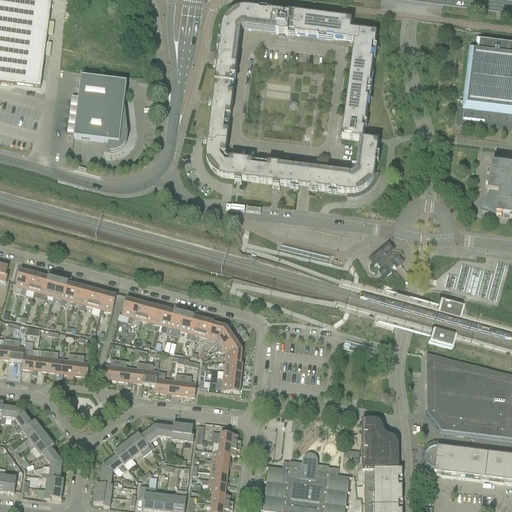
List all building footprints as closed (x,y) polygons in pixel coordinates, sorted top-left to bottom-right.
[(0,73),(0,84),(40,90),(51,0),(0,0),(0,73),(0,74),(0,73)] [(375,48),(376,35),(350,32),(351,22),(278,13),(278,16),(266,14),(266,16),(260,15),(260,14),(247,12),(244,12),(241,12),(238,13),(235,14),(233,15),(230,17),(228,19),(226,21),(224,24),(223,27),(222,30),(221,33),(220,45),(221,45),(220,51),(219,51),(217,63),(213,62),(212,69),(217,70),(213,101),(208,100),(207,107),(212,108),(208,139),(204,138),(203,145),(207,146),(206,154),(206,157),(206,160),(207,163),(208,166),(209,169),(211,172),(213,174),(215,176),(218,178),(221,179),(224,180),(227,181),(234,181),(234,186),(241,186),(241,182),(272,186),(272,190),(279,191),(280,187),(291,189),(291,187),(298,188),(297,189),(310,191),(310,190),(317,190),(316,192),(329,193),(329,192),(336,193),(336,194),(347,196),(347,200),(348,200),(350,200),(354,200),(357,199),(360,198),(363,197),(366,195),(369,193),(371,191),(374,188),(375,185),(377,182),(378,179),(378,175),(374,175),(376,163),(375,163),(376,156),(377,157),(378,144),(363,142),(364,131),(362,130),(363,124),(365,124),(368,100),(366,100),(367,86),(370,86),(373,62),(370,62),(372,47),(375,48)] [(511,43),(477,39),(476,49),(470,48),(463,104),(459,103),(456,128),(472,130),(472,128),(511,133),(511,138),(511,137),(511,43)] [(121,84),(81,79),(74,136),(73,140),(109,144),(108,152),(106,152),(106,153),(108,153),(111,153),(114,153),(116,153),(119,152),(121,150),(123,149),(124,147),(126,144),(127,142),(127,139),(128,137),(127,134),(123,96),(125,96),(127,85),(122,84),(121,81),(120,81),(121,84)] [(69,83),(61,81),(59,89),(68,90),(69,83)] [(488,197),(482,211),(496,216),(495,218),(511,220),(511,169),(491,167),(487,195),(489,195),(488,197)] [(388,246),(381,252),(386,259),(391,255),(391,256),(394,254),(388,246)] [(399,265),(391,256),(391,255),(386,259),(381,252),(371,260),(386,279),(391,275),(389,273),(399,265)] [(19,272),(15,289),(22,291),(21,297),(25,298),(27,292),(25,292),(29,275),(19,272)] [(49,280),(44,297),(46,297),(54,300),(58,283),(50,280),(52,275),(47,274),(46,279),(49,280)] [(29,275),(25,292),(27,292),(34,294),(39,277),(29,275)] [(39,277),(34,294),(41,296),(40,302),(44,303),(46,297),(44,297),(49,280),(46,279),(39,277)] [(58,283),(54,300),(61,302),(63,302),(68,285),(70,286),(71,281),(69,280),(67,280),(66,285),(58,283)] [(61,302),(60,308),(64,309),(66,303),(73,305),(78,288),(70,286),(68,285),(63,302),(61,302)] [(78,288),(73,305),(81,307),(83,307),(87,290),(78,288)] [(81,307),(79,313),(84,314),(85,308),(92,310),(97,293),(87,290),(83,307),(81,307)] [(97,293),(92,310),(100,312),(102,313),(107,296),(97,293)] [(100,312),(98,318),(103,319),(104,313),(112,315),(116,298),(107,296),(102,313),(100,312)] [(126,301),(121,318),(129,320),(127,326),(131,327),(133,321),(131,320),(136,303),(126,301)] [(136,303),(131,320),(133,321),(141,323),(145,306),(136,303)] [(145,306),(141,323),(148,325),(146,331),(150,332),(152,326),(150,325),(155,309),(145,306)] [(171,331),(169,337),(178,339),(180,333),(184,316),(176,314),(178,309),(174,308),(172,313),(174,314),(170,331),(171,331)] [(155,309),(150,325),(152,326),(160,328),(165,311),(155,309)] [(165,311),(160,328),(168,330),(166,336),(169,337),(171,331),(170,331),(174,314),(172,313),(165,311)] [(184,316),(180,333),(187,336),(189,336),(194,319),(196,320),(197,315),(193,313),(192,318),(184,316)] [(187,336),(186,342),(190,343),(192,337),(199,339),(204,322),(196,320),(194,319),(189,336),(187,336)] [(209,341),(213,326),(213,324),(204,322),(199,339),(209,341)] [(216,343),(226,329),(213,326),(209,341),(216,343)] [(234,341),(226,329),(216,343),(221,350),(234,341)] [(27,330),(26,337),(39,339),(40,332),(27,330)] [(0,361),(9,363),(12,343),(4,342),(0,341),(0,361)] [(242,353),(234,341),(221,350),(226,357),(225,357),(242,353)] [(22,365),(24,351),(19,350),(20,344),(12,343),(9,363),(22,365)] [(22,365),(21,372),(32,373),(32,378),(36,379),(37,373),(35,373),(36,359),(31,359),(32,352),(24,352),(24,351),(22,365)] [(240,366),(242,353),(225,357),(225,364),(240,366)] [(36,359),(35,373),(37,373),(48,375),(50,355),(42,354),(41,360),(36,359)] [(50,355),(48,375),(59,376),(61,376),(63,363),(57,362),(58,356),(50,355)] [(511,378),(426,356),(427,414),(429,417),(428,418),(435,427),(436,426),(441,433),(511,441),(511,378)] [(59,376),(58,381),(62,382),(63,377),(74,378),(77,358),(68,357),(68,363),(63,363),(61,376),(59,376)] [(84,359),(77,358),(74,378),(87,380),(89,366),(84,365),(84,359)] [(116,383),(119,363),(111,362),(110,369),(105,368),(103,382),(116,383)] [(198,371),(199,366),(188,364),(189,363),(184,362),(183,368),(198,371)] [(119,363),(116,383),(127,385),(127,390),(131,390),(132,385),(129,385),(131,371),(126,370),(127,364),(121,363),(119,363)] [(242,366),(240,366),(225,364),(224,374),(241,376),(242,366)] [(131,371),(129,385),(132,385),(143,387),(145,367),(137,366),(136,372),(131,371)] [(155,388),(157,374),(152,374),(153,367),(145,367),(143,387),(155,388)] [(155,388),(154,395),(166,397),(165,402),(169,402),(170,397),(168,397),(170,383),(165,382),(165,376),(158,375),(158,374),(157,374),(155,388)] [(217,374),(217,381),(223,382),(222,384),(240,386),(241,376),(224,374),(217,374)] [(170,383),(168,397),(170,397),(181,399),(184,378),(176,377),(175,384),(170,383)] [(194,400),(196,390),(196,386),(191,386),(191,379),(184,378),(181,399),(194,400)] [(217,381),(215,392),(222,393),(221,394),(239,396),(240,386),(222,384),(223,382),(217,381)] [(15,422),(21,411),(3,409),(1,421),(1,426),(5,427),(6,420),(15,422)] [(32,425),(21,411),(15,422),(21,429),(16,433),(18,436),(22,433),(32,425)] [(402,511),(402,474),(402,470),(398,470),(398,447),(398,446),(398,444),(397,443),(396,441),(394,440),(393,439),(391,438),(389,438),(387,437),(386,436),(385,435),(384,433),(383,431),(383,429),(382,427),(381,425),(380,424),(378,423),(376,422),(374,422),(366,422),(361,422),(362,474),(364,474),(363,511),(402,511)] [(35,423),(32,425),(22,433),(28,441),(41,431),(35,423)] [(181,444),(183,427),(173,426),(173,430),(171,443),(181,444)] [(193,429),(183,427),(181,444),(193,445),(194,439),(191,439),(193,429)] [(158,439),(155,428),(141,439),(151,453),(154,451),(150,445),(158,439)] [(171,443),(173,430),(155,428),(158,439),(167,440),(166,447),(171,447),(171,443)] [(47,439),(41,431),(28,441),(34,450),(47,439)] [(151,453),(141,439),(138,436),(130,442),(140,455),(143,459),(151,453)] [(220,436),(219,446),(240,449),(241,444),(237,444),(238,438),(220,436)] [(54,448),(47,439),(34,450),(41,458),(51,450),(54,448)] [(140,455),(130,442),(122,449),(132,462),(140,455)] [(240,453),(240,449),(219,446),(218,456),(218,457),(230,458),(235,459),(236,453),(240,453)] [(511,457),(505,457),(495,456),(485,454),(475,453),(464,452),(454,450),(444,449),(434,448),(432,448),(430,449),(428,450),(426,452),(425,454),(425,456),(424,458),(424,460),(425,462),(425,464),(427,466),(428,467),(430,469),(432,469),(434,470),(434,474),(437,474),(436,478),(440,479),(450,480),(461,481),(471,483),(481,484),(491,485),(502,487),(511,488),(511,487),(511,457)] [(132,462),(122,449),(114,455),(116,458),(124,468),(132,462)] [(62,464),(51,450),(41,458),(37,461),(39,464),(44,459),(50,467),(50,468),(62,464)] [(205,463),(205,467),(211,468),(211,466),(229,468),(230,458),(218,457),(218,456),(212,455),(211,463),(205,463)] [(317,468),(318,465),(318,464),(317,462),(317,461),(317,460),(316,459),(315,458),(314,458),(314,457),(313,457),(312,456),(311,456),(309,456),(308,456),(308,457),(307,457),(306,457),(305,458),(304,459),(303,460),(303,461),(302,461),(302,462),(302,466),(289,464),(289,465),(283,465),(282,472),(266,470),(268,471),(262,511),(347,511),(351,480),(338,479),(338,472),(328,470),(328,469),(317,468)] [(116,458),(102,469),(112,475),(120,469),(124,474),(127,472),(124,468),(116,458)] [(59,482),(62,464),(50,468),(49,476),(43,476),(42,480),(47,481),(59,482)] [(211,468),(210,476),(227,478),(229,468),(211,466),(211,468)] [(112,475),(102,469),(100,487),(112,489),(117,489),(118,486),(111,485),(112,475)] [(209,484),(208,486),(226,488),(227,478),(210,476),(209,484)] [(14,496),(15,486),(16,480),(6,479),(4,495),(14,496)] [(63,482),(59,482),(47,481),(46,490),(62,492),(63,482)] [(203,483),(202,487),(208,488),(207,496),(213,497),(213,496),(225,498),(226,488),(208,486),(209,484),(203,483)] [(111,498),(112,489),(100,487),(96,486),(94,496),(111,498)] [(153,511),(155,497),(155,491),(140,489),(140,492),(138,502),(144,502),(142,511),(153,511)] [(61,502),(62,492),(46,490),(44,502),(51,503),(51,501),(61,502)] [(109,510),(111,500),(111,498),(94,496),(93,506),(103,507),(103,509),(109,510)] [(230,499),(225,498),(213,496),(213,497),(211,507),(233,510),(233,505),(230,505),(230,499)] [(163,511),(165,498),(155,497),(153,511),(163,511)] [(173,511),(176,500),(165,498),(163,511),(173,511)] [(184,511),(185,507),(186,501),(176,500),(173,511),(184,511)]
